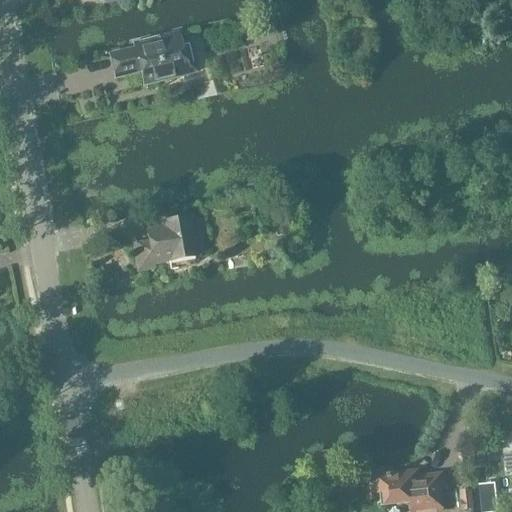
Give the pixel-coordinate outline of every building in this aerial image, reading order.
[(265,24),(252,27),(255,38),(268,34),(265,24)] [(136,50),(110,56),(116,79),(142,74),(145,86),(199,73),(189,41),(180,43),(178,39),(169,41),(168,37),(135,45),(136,50)] [(138,272),(154,269),(153,264),(196,257),(189,218),(161,223),(162,227),(147,230),(149,243),(133,246),(138,272)] [(284,222),(274,222),(275,236),(286,235),(284,222)] [(489,455),(476,456),(477,469),(490,467),(489,455)] [(392,476),(391,471),(371,473),(373,495),(381,494),(382,507),(412,504),(412,511),(441,511),(439,488),(419,490),(417,473),(392,476)] [(472,491),(461,492),(463,511),(474,510),(472,491)]
